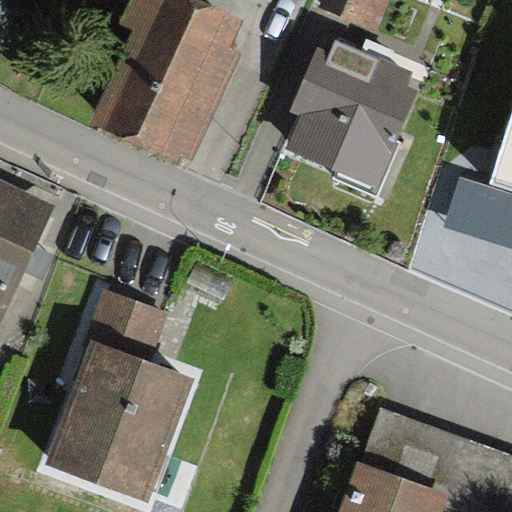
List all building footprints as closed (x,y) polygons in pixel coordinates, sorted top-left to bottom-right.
[(141,0),(91,128),(179,163),(232,30),(154,0),(141,0)] [(327,0),(323,12),(369,30),(379,0),(327,0)] [(292,149),(377,179),(408,91),(323,61),(292,149)] [(511,114),(490,184),(511,190),(511,114)] [(0,308),(43,203),(0,184),(0,308)] [(47,457),(139,492),(181,384),(138,368),(156,321),(106,302),(47,457)] [(376,476),(359,470),(343,511),(511,511),(511,464),(395,423),(376,476)]
